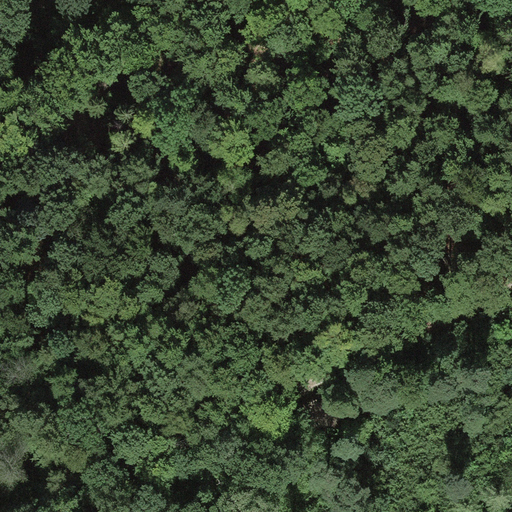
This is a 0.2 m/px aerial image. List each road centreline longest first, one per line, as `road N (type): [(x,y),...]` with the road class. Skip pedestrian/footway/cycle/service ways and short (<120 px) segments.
road 1 (track): [(11,511),(511,287)]
road 2 (track): [(511,38),(414,39),(160,68),(0,59)]
